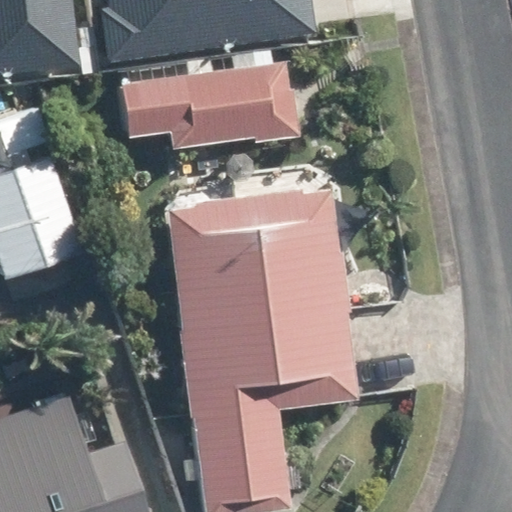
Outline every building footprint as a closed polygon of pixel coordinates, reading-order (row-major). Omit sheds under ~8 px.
[(0,0),(0,77),(83,69),(75,0),(0,0)] [(108,0),(110,4),(100,6),(108,62),(314,30),(309,0),(108,0)] [(286,126),(277,56),(115,77),(121,128),(163,123),(166,142),(286,126)] [(42,150),(0,164),(0,267),(74,243),(42,150)] [(270,399),(349,388),(323,182),(160,201),(198,508),(283,498),(270,399)] [(0,511),(144,511),(119,434),(0,472),(0,511)]
